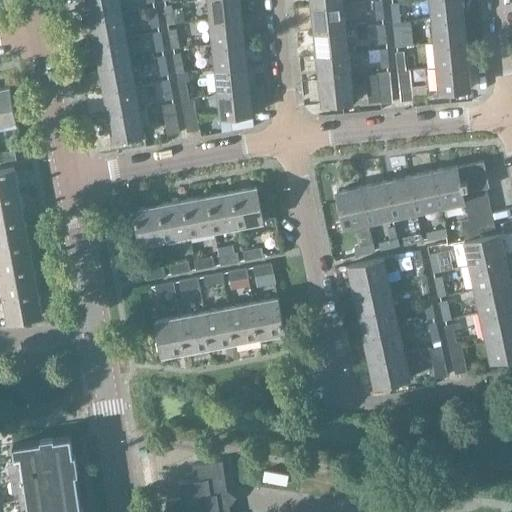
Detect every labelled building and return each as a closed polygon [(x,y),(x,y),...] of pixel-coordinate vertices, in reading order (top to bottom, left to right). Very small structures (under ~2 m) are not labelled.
[(118,0),(85,0),(89,17),(121,11),(118,0)] [(241,15),(238,0),(206,0),(209,19),(241,15)] [(373,0),(376,19),(385,18),(382,0),(373,0)] [(429,0),(431,18),(463,14),(461,0),(429,0)] [(343,2),(311,6),(313,30),(345,27),(343,2)] [(392,22),(400,21),(398,2),(390,3),(392,22)] [(167,24),(175,23),(172,4),(163,5),(167,24)] [(160,25),(156,6),(148,8),(151,27),(160,25)] [(89,17),(94,42),(125,36),(121,11),(89,17)] [(463,14),(431,18),(432,28),(433,42),(465,39),(464,28),(463,14)] [(243,40),(241,15),(209,19),(212,43),(243,40)] [(378,43),(387,43),(385,23),(376,24),(378,43)] [(403,46),(401,26),(393,27),(395,47),(403,46)] [(345,27),(313,30),(315,42),(316,54),(348,51),(345,27)] [(171,48),(180,46),(176,28),(168,29),(171,48)] [(164,50),(161,30),(152,32),(156,51),(164,50)] [(94,42),(98,66),(130,60),(125,36),(94,42)] [(465,39),(433,42),(436,65),(436,66),(468,63),(467,55),(465,39)] [(214,68),(246,64),(243,40),(212,43),(214,68)] [(389,67),(387,48),(379,48),(381,67),(389,67)] [(396,51),(397,68),(405,67),(403,50),(396,51)] [(0,64),(13,65),(13,52),(0,51),(0,64)] [(348,51),(316,54),(318,78),(350,75),(349,64),(348,51)] [(184,71),(181,52),(172,53),(176,72),(184,71)] [(169,74),(165,54),(157,56),(160,75),(169,74)] [(130,60),(98,66),(103,90),(134,84),(130,60)] [(468,63),(436,66),(438,91),(470,88),(468,63)] [(248,89),(246,64),(214,68),(217,92),(248,89)] [(405,67),(397,68),(401,100),(412,99),(409,69),(405,69),(405,67)] [(378,72),(380,102),(392,101),(389,71),(378,72)] [(350,75),(318,78),(319,87),(321,103),(353,100),(350,75)] [(174,98),(170,79),(161,80),(165,99),(174,98)] [(186,81),(178,82),(182,101),(189,99),(186,81)] [(103,90),(107,115),(139,109),(134,84),(103,90)] [(9,87),(0,88),(0,122),(15,120),(9,87)] [(251,113),(248,89),(217,92),(219,116),(251,113)] [(193,99),(182,101),(187,131),(199,129),(193,99)] [(162,104),(168,134),(179,132),(174,102),(162,104)] [(112,139),(144,133),(139,109),(107,115),(112,139)] [(0,151),(0,161),(16,158),(14,149),(0,151)] [(482,160),(456,166),(462,191),(485,186),(488,185),(482,160)] [(456,163),(431,169),(440,205),(464,200),(462,191),(456,166),(456,163)] [(0,169),(0,194),(19,192),(14,167),(0,169)] [(431,169),(407,174),(415,211),(440,205),(431,169)] [(407,174),(383,179),(391,216),(415,211),(407,174)] [(383,179),(359,185),(367,221),(391,216),(383,179)] [(343,227),(367,221),(359,185),(335,190),(343,227)] [(262,220),(256,186),(231,191),(238,224),(262,220)] [(487,198),(485,186),(462,191),(464,200),(464,203),(487,198)] [(231,191),(207,195),(213,229),(238,224),(231,191)] [(0,194),(0,220),(23,216),(19,192),(0,194)] [(189,234),(213,229),(207,195),(182,200),(189,234)] [(464,203),(467,214),(490,209),(487,198),(464,203)] [(164,239),(189,234),(182,200),(158,205),(164,239)] [(164,239),(158,205),(133,209),(140,243),(164,239)] [(460,219),(461,227),(492,220),(490,209),(467,214),(468,217),(460,219)] [(0,220),(0,245),(28,241),(23,216),(0,220)] [(461,227),(464,239),(495,232),(492,220),(461,227)] [(447,236),(445,227),(426,231),(428,240),(447,236)] [(462,239),(468,263),(504,256),(499,231),(495,232),(464,239),(462,239)] [(404,245),(423,241),(421,232),(402,236),(404,245)] [(380,250),(399,246),(397,237),(378,242),(380,250)] [(0,271),(32,265),(28,241),(0,245),(0,271)] [(375,251),(373,243),(354,247),(356,255),(375,251)] [(245,259),(263,256),(261,247),(243,250),(245,259)] [(420,249),(412,251),(417,274),(425,272),(424,268),(425,268),(420,249)] [(218,255),(220,264),(239,261),(237,251),(218,255)] [(428,253),(432,272),(441,270),(441,269),(450,267),(449,262),(440,264),(437,251),(428,253)] [(196,269),(214,265),(212,256),(194,259),(196,269)] [(509,280),(504,256),(468,263),(473,287),(509,280)] [(352,289),(388,281),(382,257),(347,264),(352,289)] [(170,264),(171,273),(190,270),(188,260),(170,264)] [(253,266),(255,275),(273,271),(271,262),(253,266)] [(37,290),(32,265),(0,271),(0,282),(3,296),(37,290)] [(147,268),(148,277),(165,274),(163,265),(147,268)] [(230,280),(248,276),(246,267),(228,271),(230,280)] [(205,285),(224,281),(222,272),(203,275),(205,285)] [(425,274),(425,272),(417,274),(422,294),(430,293),(426,274),(425,274)] [(438,296),(446,294),(442,275),(433,277),(438,296)] [(199,286),(197,276),(179,280),(181,289),(199,286)] [(473,287),(479,312),(511,304),(511,291),(509,280),(473,287)] [(157,294),(175,290),(173,281),(155,285),(157,294)] [(393,305),(388,281),(352,289),(357,312),(393,305)] [(42,314),(37,290),(3,296),(7,321),(42,314)] [(277,297),(252,301),(259,336),(283,331),(277,297)] [(423,299),(428,322),(435,321),(431,298),(423,299)] [(443,320),(451,318),(447,299),(438,301),(443,320)] [(259,336),(252,301),(228,306),(234,340),(259,336)] [(511,329),(511,304),(479,312),(484,336),(511,329)] [(357,312),(362,336),(398,329),(393,305),(357,312)] [(209,345),(234,340),(228,306),(203,311),(209,345)] [(209,345),(203,311),(178,315),(185,350),(209,345)] [(160,355),(185,350),(178,315),(154,320),(160,355)] [(440,344),(435,321),(428,322),(432,342),(433,342),(434,345),(440,344)] [(444,324),(448,342),(456,340),(452,323),(444,324)] [(362,336),(367,360),(403,353),(398,329),(362,336)] [(511,354),(511,329),(484,336),(489,360),(511,354)] [(456,340),(448,342),(455,373),(466,370),(460,340),(456,341),(456,340)] [(447,374),(440,344),(434,345),(434,346),(429,347),(435,377),(447,374)] [(408,377),(403,353),(367,360),(373,384),(408,377)] [(19,454),(22,472),(28,511),(81,511),(70,435),(12,444),(13,455),(19,454)] [(227,511),(226,503),(229,503),(227,491),(225,491),(220,459),(191,463),(194,480),(178,482),(180,498),(165,500),(166,511),(227,511)] [(288,474),(264,470),(262,479),(286,483),(288,474)]
